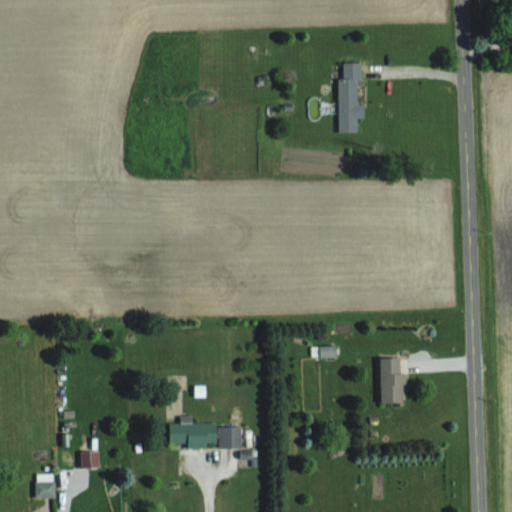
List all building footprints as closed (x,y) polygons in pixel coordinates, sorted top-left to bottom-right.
[(341,131),(363,131),(363,62),(341,62),(341,131)] [(383,356),(383,401),(407,401),(407,356),(383,356)] [(171,422),(171,445),(242,446),(242,422),(171,422)] [(82,467),(100,467),(100,450),(82,450),(82,467)] [(38,475),(38,496),(56,496),(56,475),(38,475)]
